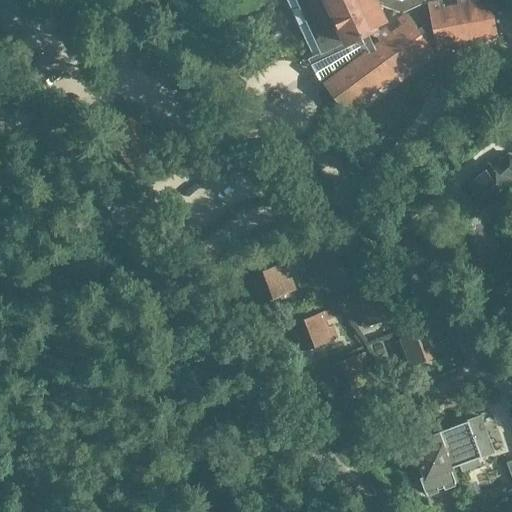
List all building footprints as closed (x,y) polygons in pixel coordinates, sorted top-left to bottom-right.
[(296,0),(320,53),(304,60),(298,63),(300,66),(308,78),(316,93),(328,84),(348,111),(347,111),(351,117),(360,110),(356,105),(368,97),(371,101),(388,89),(385,84),(396,76),(399,81),(416,68),(413,64),(424,55),(428,60),(436,53),(452,51),(450,44),(464,42),(465,48),(489,44),(488,37),(497,35),(490,0),(458,0),(459,2),(445,5),(444,0),(432,2),(435,21),(417,30),(406,15),(399,20),(402,24),(391,32),(388,28),(379,35),(384,42),(375,48),(368,34),(376,30),(375,28),(388,19),(381,4),(403,12),(425,1),(425,0),(296,0)] [(130,118),(107,138),(132,169),(156,149),(130,118)] [(379,161),(351,131),(329,152),(356,182),(379,161)] [(511,167),(502,156),(490,167),(489,166),(464,189),(481,209),(507,186),(504,182),(511,175),(511,167)] [(472,231),(473,256),(481,255),(481,250),(495,250),(495,231),(472,231)] [(343,240),(306,255),(309,263),(316,261),(319,267),(315,269),(320,281),(354,268),(343,240)] [(252,275),(263,303),(296,290),(291,278),(288,279),(285,273),(292,270),(289,261),(252,275)] [(479,268),(465,268),(465,286),(478,286),(479,268)] [(386,289),(348,303),(352,312),(359,309),(361,316),(358,317),(362,330),(396,317),(386,289)] [(303,352),(337,339),(332,327),(329,328),(326,321),(333,318),(330,309),(292,324),(303,352)] [(426,329),(389,343),(392,352),(399,350),(402,356),(398,358),(403,370),(437,357),(426,329)] [(367,351),(330,366),(341,394),(374,381),(369,368),(366,370),(363,363),(370,360),(367,351)] [(445,447),(451,444),(453,450),(444,454),(449,468),(459,465),(462,471),(479,464),(477,458),(493,452),(480,416),(439,432),(445,447)] [(455,483),(449,468),(444,454),(453,450),(451,444),(445,447),(439,432),(411,442),(406,444),(411,457),(416,455),(425,478),(420,480),(425,494),(455,483)] [(464,485),(470,500),(480,496),(474,482),(464,485)]
